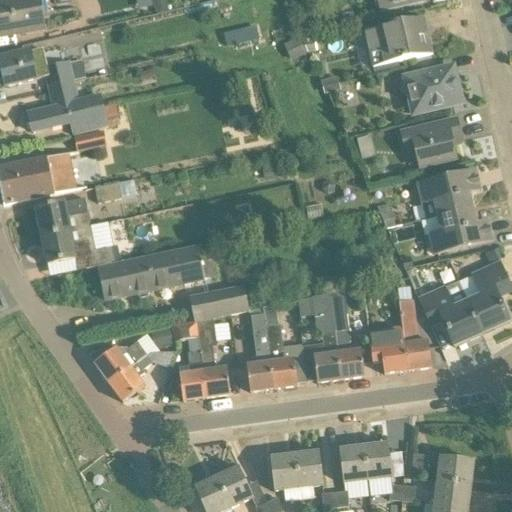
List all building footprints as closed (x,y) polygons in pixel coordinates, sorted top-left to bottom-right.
[(17,38),(44,33),(38,0),(21,0),(0,3),(0,36),(16,33),(17,38)] [(152,0),(156,15),(169,12),(165,0),(152,0)] [(366,0),(367,1),(372,0),(376,0),(380,14),(416,5),(415,0),(366,0)] [(373,70),(432,57),(428,42),(421,38),(415,40),(414,34),(404,36),(401,25),(364,33),(373,70)] [(227,48),(250,43),(259,40),(257,28),(247,31),(224,36),(227,48)] [(317,52),(313,36),(312,36),(301,39),(308,54),(317,52)] [(298,39),(283,47),(291,63),(306,56),(298,39)] [(49,91),(73,86),(68,66),(34,74),(30,55),(0,61),(0,67),(5,90),(47,80),(49,91)] [(405,81),(414,117),(461,106),(452,70),(405,81)] [(323,90),(339,86),(338,80),(321,83),(323,90)] [(82,124),(85,135),(108,129),(100,97),(77,103),(73,86),(49,91),(54,111),(28,117),(32,135),(82,124)] [(323,90),(324,97),(341,93),(339,86),(323,90)] [(108,129),(120,126),(117,115),(105,118),(108,129)] [(405,159),(416,156),(419,171),(456,162),(451,142),(461,140),(456,123),(400,136),(405,159)] [(72,139),(77,155),(111,147),(108,129),(72,139)] [(47,162),(0,171),(0,192),(3,208),(77,193),(70,157),(47,162)] [(261,167),(265,184),(277,181),(274,164),(261,167)] [(475,173),(417,187),(422,207),(425,222),(437,220),(472,211),(468,196),(480,193),(475,173)] [(95,191),(97,206),(121,202),(118,186),(95,191)] [(42,239),(90,229),(88,216),(85,202),(64,206),(64,205),(36,211),(42,239)] [(392,213),(390,207),(378,209),(386,230),(395,228),(392,213)] [(472,211),(437,220),(441,235),(429,238),(434,257),(492,243),(487,224),(476,227),(472,211)] [(322,239),(334,236),(332,224),(320,226),(322,239)] [(108,251),(95,253),(90,229),(42,239),(47,268),(83,260),(86,272),(111,267),(108,251)] [(117,249),(108,251),(111,264),(120,263),(117,249)] [(205,283),(205,282),(215,280),(209,250),(98,271),(105,303),(205,283)] [(502,261),(497,250),(485,255),(490,266),(502,261)] [(411,259),(401,262),(404,271),(413,269),(411,259)] [(481,298),(467,305),(481,338),(509,325),(498,300),(511,294),(499,266),(473,278),(481,298)] [(458,284),(443,291),(418,302),(430,330),(443,324),(454,350),(481,338),(467,305),(458,284)] [(243,289),(189,300),(194,325),(196,325),(212,322),(248,314),(243,289)] [(354,307),(364,306),(363,292),(349,293),(350,303),(354,307)] [(364,380),(360,353),(349,355),(348,345),(350,345),(343,295),(328,297),(340,383),(364,380)] [(316,387),(340,383),(328,297),(312,301),(314,319),(316,338),(321,337),(323,358),(313,360),(316,387)] [(407,374),(431,371),(427,344),(418,345),(412,303),(398,305),(401,328),(402,336),(407,374)] [(265,329),(277,328),(275,309),(272,309),(262,311),(263,317),(265,329)] [(263,317),(250,319),(257,367),(246,369),(250,396),(273,392),(265,329),(263,317)] [(196,325),(198,341),(200,354),(206,402),(230,398),(226,371),(215,373),(212,350),(217,349),(212,322),(196,325)] [(172,329),(174,344),(198,341),(196,325),(172,329)] [(303,361),(301,348),(282,350),(279,327),(277,328),(265,329),(273,392),(297,389),(293,362),(303,361)] [(407,374),(402,336),(401,328),(397,329),(398,337),(378,339),(384,377),(407,374)] [(170,329),(150,333),(153,345),(154,351),(157,351),(174,347),(171,334),(170,329)] [(122,360),(115,351),(93,367),(108,386),(146,358),(142,352),(137,345),(128,351),(129,354),(122,360)] [(165,381),(172,355),(159,351),(151,378),(165,381)] [(188,356),(190,369),(189,369),(190,376),(179,378),(182,405),(206,402),(200,354),(188,356)] [(146,358),(108,386),(122,405),(144,389),(137,381),(144,376),(141,373),(152,365),(146,358)] [(363,450),(367,484),(369,484),(370,499),(388,498),(391,487),(390,481),(391,481),(387,447),(363,450)] [(342,487),(367,484),(363,450),(338,453),(342,487)] [(314,501),(313,490),(323,489),(319,455),(294,458),(299,502),(314,501)] [(413,457),(412,471),(425,473),(426,458),(413,457)] [(274,495),(285,493),(286,504),(299,502),(294,458),(270,461),(274,495)] [(440,460),(437,484),(471,488),(474,464),(440,460)] [(216,481),(230,511),(253,501),(238,470),(216,481)] [(203,511),(229,511),(230,511),(216,481),(193,491),(203,511)] [(467,511),(471,488),(437,484),(434,508),(463,511),(467,511)] [(391,487),(389,497),(389,503),(402,505),(403,489),(391,487)] [(414,506),(415,490),(403,489),(402,505),(414,506)] [(333,495),(335,511),(348,509),(346,494),(333,495)] [(322,511),(335,511),(333,495),(320,497),(322,511)] [(282,511),(277,500),(265,506),(268,511),(282,511)]
